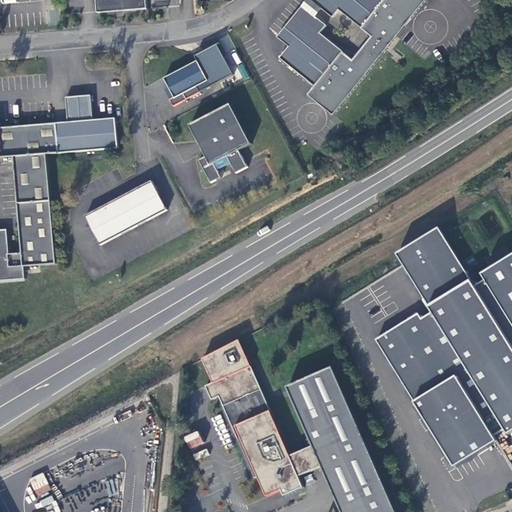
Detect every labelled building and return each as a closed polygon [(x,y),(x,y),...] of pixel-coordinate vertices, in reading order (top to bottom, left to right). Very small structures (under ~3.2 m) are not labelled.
[(96,0),(98,13),(148,9),(146,0),(96,0)] [(306,0),(319,10),(330,18),(336,10),(359,28),(369,36),(351,60),(341,52),(318,34),(324,26),(313,18),(300,7),(275,39),(287,48),(278,60),(313,87),(307,96),(333,116),(394,36),(421,0),(306,0)] [(306,0),(305,0),(300,7),(313,18),(319,10),(306,0)] [(171,100),(174,107),(235,75),(219,45),(196,57),(199,61),(165,79),(175,97),(171,100)] [(242,80),(248,78),(244,64),(238,66),(242,80)] [(25,267),(57,265),(48,155),(119,149),(117,119),(94,120),(92,96),(67,98),(69,123),(0,128),(0,156),(1,156),(2,159),(15,158),(16,178),(21,229),(23,254),(10,255),(8,230),(0,230),(0,282),(26,280),(25,267)] [(191,126),(207,157),(200,160),(212,183),(222,178),(219,171),(232,164),(237,173),(249,167),(240,151),(253,144),(232,104),(191,126)] [(86,216),(101,245),(168,211),(153,181),(86,216)] [(511,256),(483,274),(487,279),(476,286),(440,228),(398,254),(434,312),(423,319),(420,313),(377,340),(456,467),(498,441),(495,436),(506,429),(509,434),(511,432),(511,256)] [(357,511),(398,511),(335,366),(289,386),(315,445),(292,455),(241,339),(204,358),(215,382),(207,386),(214,399),(221,396),(257,477),(260,476),(268,496),(284,489),(286,495),(305,487),(301,476),(324,465),(343,511),(348,511),(356,509),(357,511)] [(184,436),(189,449),(203,444),(198,430),(184,436)] [(44,472),(29,478),(36,497),(51,491),(44,472)]
